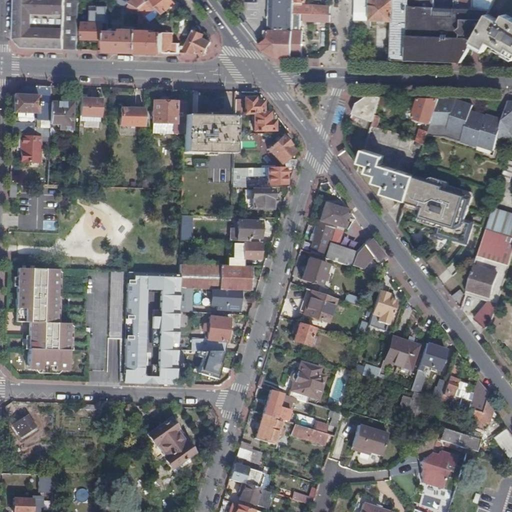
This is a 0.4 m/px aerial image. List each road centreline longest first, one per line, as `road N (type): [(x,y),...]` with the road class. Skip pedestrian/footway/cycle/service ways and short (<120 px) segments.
road 1 (tertiary): [(511,400),(319,143)]
road 2 (residential): [(237,397),(319,143)]
road 3 (secondary): [(260,73),(1,65)]
road 4 (residential): [(0,390),(237,397)]
road 5 (secondary): [(511,82),(341,77)]
road 6 (residential): [(201,511),(237,397)]
